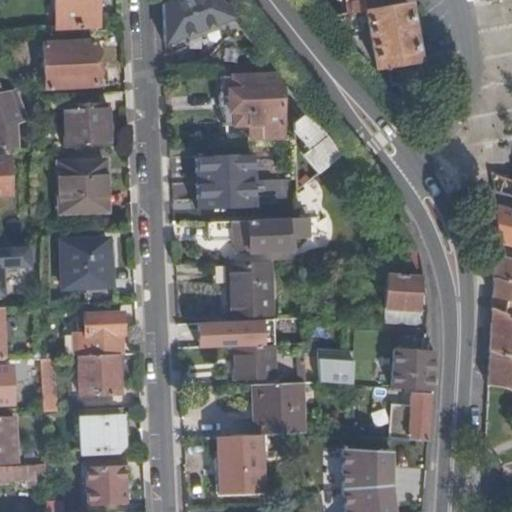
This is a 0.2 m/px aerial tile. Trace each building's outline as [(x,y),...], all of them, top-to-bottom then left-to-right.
[(55,0),(57,26),(99,24),(98,12),(98,5),(97,0),(55,0)] [(228,20),(234,18),(220,0),(172,0),(163,4),(165,44),(192,34),(228,20)] [(346,0),(347,0),(350,14),(379,9),(377,0),(333,0),(334,1),(339,1),(346,0)] [(415,41),(409,3),(379,9),(350,14),(335,16),(377,69),(389,68),(391,83),(414,80),(412,64),(419,63),(415,41)] [(231,26),(228,20),(192,34),(194,39),(231,26)] [(94,40),(44,43),(45,86),(107,83),(106,63),(95,64),(94,40)] [(280,73),(278,73),(221,76),(222,88),(220,93),(218,97),(218,102),(219,107),(220,110),(222,114),(223,125),(250,124),(250,140),(284,138),(282,84),(280,84),(280,76),(280,73)] [(0,149),(19,148),(17,122),(27,118),(15,89),(3,94),(0,87),(0,149)] [(65,106),(66,146),(108,144),(106,104),(65,106)] [(320,127),(307,111),(293,122),(294,131),(309,150),(303,154),(318,173),(342,155),(320,127)] [(197,209),(254,206),(251,152),(195,155),(197,209)] [(9,157),(0,157),(0,194),(11,194),(9,157)] [(104,157),(58,159),(60,209),(102,207),(100,178),(105,178),(104,157)] [(511,208),(498,205),(496,242),(511,246),(511,208)] [(248,219),(208,221),(209,240),(249,238),(250,252),(289,250),(289,236),(310,235),(309,216),(298,217),(248,219)] [(62,241),(62,252),(64,288),(111,285),(109,249),(108,238),(62,241)] [(249,238),(234,239),(235,253),(250,252),(249,238)] [(0,247),(0,283),(14,283),(13,254),(13,247),(0,247)] [(511,257),(495,254),(494,278),(511,282),(511,257)] [(271,263),(228,265),(230,315),(273,314),(271,263)] [(420,275),(387,274),(386,307),(418,309),(420,275)] [(511,282),(494,278),(493,296),(509,300),(511,301),(511,282)] [(492,309),(506,315),(509,300),(493,296),(492,309)] [(511,317),(506,315),(492,309),(490,350),(511,359),(511,317)] [(86,356),(119,355),(118,332),(123,332),(122,313),(84,315),(86,356)] [(293,318),(293,329),(304,329),(303,317),(293,318)] [(198,322),(198,347),(233,346),(273,343),(274,343),(274,319),(236,320),(236,335),(227,335),(226,321),(198,322)] [(273,343),(233,346),(235,382),(274,380),(273,343)] [(303,345),(293,346),(294,370),(301,369),(301,363),(304,363),(303,345)] [(392,388),(413,389),(432,391),(434,351),(395,348),(392,388)] [(511,359),(490,350),(488,385),(504,387),(511,389),(511,359)] [(86,356),(78,357),(80,393),(120,391),(119,355),(86,356)] [(41,359),(43,411),(55,410),(53,358),(41,359)] [(327,383),(353,384),(354,360),(329,359),(327,383)] [(13,366),(0,366),(0,405),(15,405),(13,366)] [(297,381),(250,384),(251,405),(257,405),(259,435),(293,434),(299,434),(297,381)] [(429,441),(432,394),(412,394),(411,406),(391,405),(390,438),(429,441)] [(119,407),(82,409),(83,417),(80,417),(82,452),(118,450),(123,445),(122,434),(129,433),(128,415),(119,415),(119,407)] [(259,435),(209,437),(210,459),(216,458),(217,492),(261,490),(259,435)] [(346,445),(345,486),(396,482),(396,448),(346,445)] [(124,464),(87,466),(88,505),(126,503),(124,464)] [(0,480),(10,480),(9,465),(0,465),(0,480)] [(399,511),(396,482),(345,486),(348,511),(399,511)]
